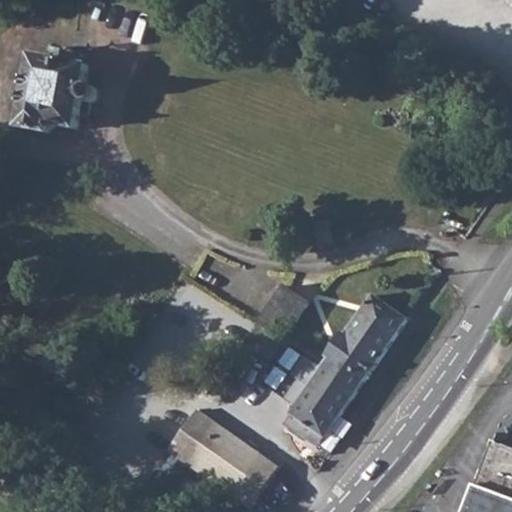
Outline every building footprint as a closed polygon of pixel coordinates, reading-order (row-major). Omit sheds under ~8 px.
[(34,53),(18,128),(47,133),(58,125),(79,129),(85,100),(94,102),(98,102),(101,98),(103,95),(101,90),(97,87),(87,85),(91,64),(34,53)] [(310,302),(287,286),(247,343),(269,359),(310,302)] [(315,432),(325,440),(411,318),(376,293),(347,334),(344,331),(329,352),(333,355),(286,421),(310,439),(315,432)] [(200,410),(171,451),(253,508),(282,467),(200,410)] [(511,511),(511,449),(490,441),(463,511),(511,511)]
